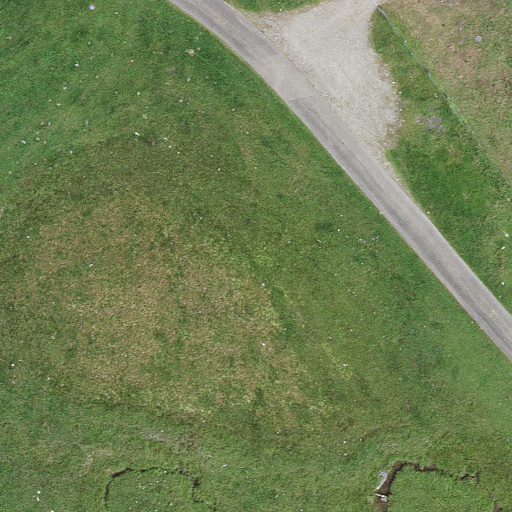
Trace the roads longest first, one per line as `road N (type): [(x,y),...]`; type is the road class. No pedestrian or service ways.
road 1 (unclassified): [(511,319),(292,82)]
road 2 (unclassified): [(193,0),(292,82)]
road 3 (track): [(324,110),(372,0)]
